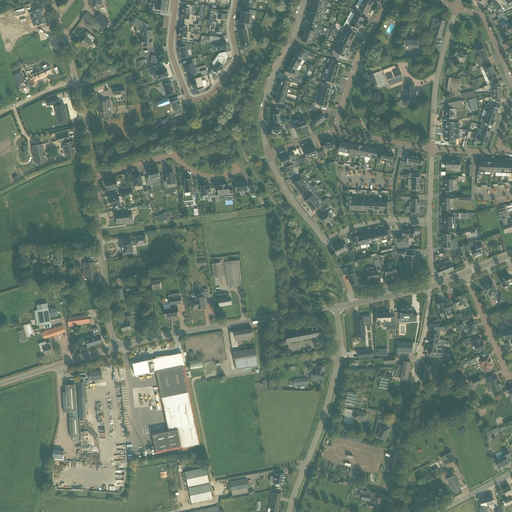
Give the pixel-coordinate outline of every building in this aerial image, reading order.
[(243,0),(242,7),(250,8),(252,2),(255,3),(256,0),(243,0)] [(358,0),(358,2),(362,4),(370,8),(373,3),(368,0),(358,0)] [(488,5),(492,9),(500,1),(499,0),(493,0),(488,5)] [(511,2),(508,4),(504,0),(501,0),(500,1),(492,9),(496,13),(500,9),(503,12),(511,8),(511,2)] [(355,7),(353,10),(359,13),(360,10),(367,14),(370,8),(362,4),(358,2),(355,7)] [(166,5),(156,4),(155,10),(154,13),(160,13),(160,10),(165,11),(166,5)] [(182,8),(181,13),(193,15),(194,6),(186,5),(186,8),(182,8)] [(313,5),(312,11),(322,14),(324,15),(326,9),(324,8),(322,7),(313,5)] [(25,8),(16,11),(18,16),(27,13),(25,8)] [(33,12),(31,13),(33,22),(36,21),(37,26),(46,23),(42,9),(33,12)] [(211,9),(210,12),(214,13),(212,22),(220,24),(221,20),(225,21),(226,15),(222,14),(223,11),(211,9)] [(351,9),(349,11),(351,12),(355,15),(352,20),(362,25),(363,22),(362,22),(364,19),(357,16),(359,13),(353,10),(351,9)] [(241,11),(240,17),(251,20),(252,14),(254,14),(254,11),(248,10),(247,13),(241,11)] [(312,11),(310,16),(320,20),(322,14),(312,11)] [(192,24),(193,15),(181,13),(181,19),(184,19),(184,23),(192,24)] [(499,15),(497,16),(498,19),(498,20),(499,23),(505,21),(506,24),(507,24),(509,23),(508,21),(507,19),(506,17),(504,13),(499,15)] [(96,22),(90,17),(86,14),(81,21),(91,29),(96,22)] [(308,18),(306,21),(308,22),(317,25),(318,25),(320,20),(310,16),(309,18),(308,18)] [(250,25),(251,20),(240,17),(239,23),(245,24),(244,27),(251,29),(252,25),(250,25)] [(104,18),(101,23),(105,27),(109,22),(104,18)] [(151,46),(152,46),(152,39),(152,31),(149,31),(149,26),(136,18),(132,24),(143,30),(143,39),(142,39),(142,46),(142,47),(151,47),(151,46)] [(346,24),(345,27),(350,30),(351,27),(358,30),(359,28),(360,28),(362,25),(352,20),(349,25),(346,24)] [(445,22),(438,20),(436,20),(434,27),(431,26),(429,34),(441,37),(445,22)] [(210,25),(209,31),(211,31),(210,34),(216,35),(216,32),(222,34),(223,28),(220,27),(220,24),(212,22),(212,26),(210,25)] [(191,33),(192,24),(184,23),(183,27),(180,26),(179,32),(191,33)] [(506,24),(501,27),(505,36),(511,33),(511,32),(507,24),(506,24)] [(306,29),(304,35),(313,38),(316,39),(318,33),(317,32),(318,29),(312,27),(310,31),(306,29)] [(345,27),(343,30),(347,32),(344,37),(352,41),(355,36),(348,32),(350,30),(345,27)] [(249,43),(246,30),(243,31),(242,30),(238,30),(242,48),(242,47),(246,46),(246,45),(246,44),(249,43)] [(38,32),(24,36),(26,43),(28,42),(28,43),(33,42),(35,51),(31,52),(32,57),(43,53),(43,51),(50,49),(47,40),(39,42),(38,39),(40,39),(38,32)] [(190,43),(191,33),(179,32),(178,37),(182,38),(181,42),(190,43)] [(81,44),(88,49),(96,39),(89,33),(81,44)] [(310,44),(313,38),(304,35),(302,41),(310,44)] [(341,35),(338,40),(341,42),(349,46),(352,41),(344,37),(341,35)] [(216,51),(227,49),(226,42),(220,43),(219,37),(210,36),(209,42),(215,42),(216,51)] [(401,44),(401,47),(404,47),(404,45),(418,46),(418,44),(418,37),(414,37),(404,37),(404,44),(401,44)] [(341,42),(338,47),(346,52),(349,46),(341,42)] [(181,47),(178,48),(181,59),(189,57),(187,46),(187,44),(182,43),(181,47)] [(338,47),(335,52),(343,57),(346,52),(338,47)] [(476,57),(476,58),(477,62),(478,62),(479,65),(478,65),(480,68),(485,66),(484,63),(484,62),(483,62),(483,60),(488,58),(484,48),(478,51),(480,56),(476,58),(476,57)] [(458,61),(459,57),(465,59),(466,57),(467,55),(466,55),(467,53),(463,52),(463,51),(460,51),(456,50),(456,49),(454,56),(455,56),(454,60),(453,60),(458,62),(458,61)] [(295,55),(294,55),(302,60),(306,54),(298,50),(295,55)] [(302,60),(294,55),(291,60),(299,65),(302,60)] [(209,74),(210,77),(213,80),(217,74),(218,75),(219,73),(220,71),(220,72),(221,71),(220,71),(223,67),(228,61),(221,56),(218,57),(218,59),(219,59),(211,70),(212,70),(209,74)] [(186,71),(195,68),(193,63),(195,62),(194,59),(188,60),(189,64),(184,65),(186,71)] [(328,59),(327,62),(330,63),(328,69),(329,70),(329,69),(338,72),(340,66),(334,64),(335,61),(328,59)] [(289,65),(296,70),(299,65),(291,60),(289,65)] [(44,70),(34,75),(37,83),(53,76),(49,68),(48,68),(46,65),(42,67),(44,70)] [(163,77),(167,76),(167,75),(168,75),(167,71),(166,71),(166,70),(165,71),(164,67),(159,68),(157,65),(147,69),(150,76),(156,74),(158,79),(158,80),(163,78),(163,77)] [(297,70),(296,70),(289,65),(288,66),(289,66),(286,71),(293,75),(297,70)] [(485,66),(480,68),(481,71),(484,70),(486,76),(494,72),(492,66),(486,69),(485,66)] [(389,86),(403,81),(401,75),(402,75),(399,67),(397,68),(395,68),(394,67),(383,71),(387,80),(389,86)] [(195,68),(186,71),(188,77),(192,75),(193,78),(199,77),(198,73),(196,74),(195,68)] [(327,75),(336,78),(338,72),(329,69),(329,70),(327,75)] [(468,78),(470,74),(463,70),(461,73),(468,78)] [(489,81),(486,82),(487,85),(493,83),(491,80),(497,78),(494,72),(486,76),(489,81)] [(322,82),(322,83),(327,85),(328,85),(330,86),(331,83),(334,84),(336,78),(327,75),(324,74),(322,80),(323,80),(322,82)] [(195,80),(190,81),(193,90),(195,89),(196,91),(198,90),(202,89),(204,89),(203,87),(207,86),(205,80),(206,80),(205,76),(195,79),(195,80)] [(460,79),(449,78),(447,90),(455,92),(456,88),(459,88),(460,79)] [(280,85),(288,88),(290,82),(281,80),(280,85)] [(164,81),(158,83),(160,88),(163,87),(165,92),(166,96),(166,97),(175,94),(171,83),(171,82),(170,83),(165,84),(164,81)] [(322,83),(321,86),(323,87),(321,93),(330,96),(331,94),(332,94),(333,91),(332,90),(327,88),(328,85),(327,85),(322,83)] [(487,85),(483,87),(485,90),(490,89),(490,93),(501,93),(501,87),(494,87),(493,83),(487,85)] [(405,105),(414,105),(415,97),(413,97),(413,84),(405,84),(405,97),(404,97),(404,100),(400,100),(398,102),(398,105),(400,107),(404,107),(405,105)] [(287,93),(288,88),(280,85),(278,91),(287,93)] [(125,94),(124,87),(113,89),(114,95),(125,94)] [(278,91),(276,96),(285,99),(287,93),(278,91)] [(318,98),(319,99),(328,102),(330,96),(321,93),(320,92),(320,93),(318,98)] [(485,98),(484,101),(488,102),(494,104),(495,99),(502,99),(501,93),(490,93),(491,97),(485,98)] [(283,104),(285,99),(276,96),(275,102),(283,104)] [(57,98),(49,100),(50,105),(56,104),(57,106),(56,106),(59,122),(67,120),(64,104),(58,106),(58,104),(59,103),(57,98)] [(312,103),(311,106),(314,107),(320,109),(321,106),(326,108),(326,107),(328,108),(329,104),(328,104),(328,102),(319,99),(318,98),(315,98),(314,103),(312,103)] [(471,112),(478,110),(475,98),(468,100),(471,112)] [(99,102),(100,113),(103,113),(104,117),(112,116),(111,112),(107,112),(107,106),(111,106),(110,100),(106,100),(106,102),(99,102)] [(176,115),(183,112),(178,100),(171,102),(176,115)] [(446,114),(445,119),(452,119),(453,109),(461,109),(461,101),(447,104),(447,109),(446,109),(446,110),(444,110),(444,114),(446,114)] [(486,104),(484,110),(486,111),(488,111),(496,114),(497,112),(498,113),(500,109),(498,109),(498,108),(493,107),(494,104),(488,102),(487,105),(486,104)] [(484,117),(486,117),(495,120),(496,114),(488,111),(486,111),(484,117)] [(279,113),(273,113),(274,124),(275,124),(280,124),(280,123),(282,123),(286,122),(286,119),(280,119),(279,113)] [(321,114),(312,121),(317,126),(325,119),(321,114)] [(304,118),(298,120),(299,123),(302,131),(308,129),(306,123),(309,122),(306,117),(304,118)] [(481,122),(480,125),(486,127),(487,124),(493,126),(494,126),(495,123),(494,122),(495,120),(486,117),(484,123),(481,122)] [(292,122),(289,123),(292,129),(294,128),(296,133),(302,131),(299,123),(298,120),(292,122)] [(479,128),(477,134),(480,135),(489,138),(491,132),(485,130),(486,127),(480,125),(479,128)] [(67,155),(68,159),(75,158),(74,154),(75,153),(74,149),(75,149),(74,146),(73,146),(72,142),(69,143),(68,140),(69,140),(68,134),(57,137),(58,143),(63,142),(63,144),(64,147),(62,148),(63,151),(64,151),(65,155),(67,155)] [(476,134),(475,140),(478,141),(487,144),(489,138),(480,135),(477,134),(476,134)] [(459,136),(445,135),(445,142),(450,142),(449,145),(456,145),(456,139),(459,139),(459,136)] [(323,142),(324,151),(335,150),(334,141),(334,142),(323,143),(323,142)] [(36,165),(47,162),(46,158),(45,153),(42,144),(32,147),(36,165)] [(314,147),(309,149),(312,157),(318,155),(319,159),(322,158),(320,152),(317,153),(314,147)] [(306,157),(303,159),(305,164),(308,163),(307,159),(312,157),(309,149),(303,151),(306,157)] [(380,160),(386,161),(388,153),(382,151),(380,158),(377,158),(376,164),(379,164),(380,160)] [(393,154),(388,153),(386,161),(392,162),(391,167),(394,167),(395,161),(392,161),(393,154)] [(290,156),(280,159),(282,165),(286,164),(292,162),(293,164),(295,164),(297,163),(293,154),(290,156)] [(408,155),(406,163),(417,165),(417,164),(422,165),(423,158),(408,155)] [(461,165),(460,165),(460,161),(454,161),(452,161),(446,161),(446,169),(460,169),(460,168),(461,168),(461,165)] [(287,167),(285,167),(289,177),(295,175),(293,169),(296,167),(302,165),(301,162),(297,163),(295,164),(293,164),(287,167)] [(149,178),(146,178),(148,186),(156,183),(156,182),(161,181),(160,177),(160,176),(160,175),(158,169),(148,172),(149,178)] [(173,172),(172,172),(171,171),(167,172),(168,173),(166,173),(167,177),(166,177),(166,181),(163,181),(164,187),(166,187),(168,187),(168,185),(176,184),(175,176),(174,177),(173,172)] [(409,180),(409,185),(411,185),(411,190),(419,191),(420,178),(416,177),(416,174),(409,174),(409,178),(412,178),(412,179),(412,180),(409,180)] [(133,179),(132,180),(132,183),(133,183),(134,186),(138,185),(139,186),(142,185),(143,188),(144,193),(145,192),(148,192),(146,182),(142,183),(140,177),(140,175),(139,175),(137,175),(136,176),(136,175),(132,176),(133,179)] [(301,179),(293,184),(296,189),(305,184),(308,182),(305,178),(302,179),(301,179)] [(182,186),(183,193),(191,192),(191,195),(197,195),(196,188),(193,188),(193,186),(192,186),(191,179),(184,180),(185,186),(182,186)] [(445,179),(445,191),(452,192),(452,187),(455,187),(456,180),(453,180),(445,179)] [(106,184),(106,187),(107,187),(108,190),(112,189),(113,194),(111,195),(119,193),(117,188),(118,188),(116,180),(111,181),(111,182),(106,183),(106,184)] [(235,183),(235,188),(236,192),(246,191),(246,192),(249,194),(251,193),(251,194),(255,194),(254,186),(250,186),(250,188),(248,188),(248,187),(247,182),(235,183)] [(305,184),(296,189),(300,194),(299,194),(300,195),(308,189),(310,188),(312,187),(308,182),(305,184)] [(211,189),(210,186),(207,186),(206,186),(205,185),(201,186),(202,186),(200,187),(201,196),(206,195),(207,197),(211,196),(211,198),(215,197),(214,189),(211,189)] [(218,195),(225,194),(226,198),(229,197),(229,199),(233,199),(232,191),(229,191),(228,185),(226,185),(219,185),(219,186),(217,186),(218,195)] [(310,197),(305,201),(309,206),(316,200),(320,198),(316,192),(314,194),(312,196),(310,197)] [(120,205),(121,205),(119,196),(109,199),(110,204),(111,203),(111,205),(111,206),(112,206),(113,209),(121,207),(120,205)] [(316,200),(309,206),(312,211),(318,207),(320,205),(322,204),(321,203),(323,202),(320,198),(316,200)] [(323,202),(321,203),(322,204),(324,206),(330,202),(329,201),(330,201),(328,198),(327,199),(327,198),(323,202)] [(442,198),(442,210),(449,211),(450,206),(453,206),(453,199),(450,199),(442,198)] [(411,208),(411,213),(419,213),(419,200),(411,199),(411,202),(409,202),(409,208),(411,208)] [(325,214),(319,219),(324,225),(333,218),(328,212),(327,212),(326,210),(329,208),(327,205),(321,209),(324,212),(325,214)] [(504,210),(498,212),(500,220),(502,220),(504,225),(502,226),(505,234),(511,231),(511,222),(508,224),(506,218),(508,217),(506,210),(504,210)] [(132,212),(116,214),(117,224),(126,223),(126,225),(133,224),(132,212)] [(160,219),(159,216),(154,217),(155,222),(168,221),(167,217),(167,213),(163,214),(163,215),(164,218),(160,219)] [(444,229),(452,229),(452,224),(455,224),(454,217),(451,217),(444,217),(444,229)] [(394,235),(396,243),(396,242),(404,243),(405,238),(414,238),(414,230),(410,230),(407,230),(402,230),(402,236),(400,236),(400,235),(394,235)] [(442,241),(442,242),(442,248),(443,248),(444,253),(454,249),(457,248),(459,247),(456,238),(452,240),(450,240),(450,235),(442,235),(442,241)] [(122,242),(123,254),(133,253),(132,246),(138,245),(138,241),(142,241),(142,245),(146,244),(145,236),(135,237),(135,241),(132,242),(132,241),(122,242)] [(343,245),(342,243),(342,244),(333,248),(337,255),(346,251),(346,250),(348,249),(346,244),(343,245)] [(475,250),(472,251),(474,257),(481,254),(482,256),(484,255),(485,255),(486,256),(488,255),(487,252),(486,252),(485,250),(483,251),(482,247),(480,243),(474,246),(475,250)] [(459,247),(457,248),(460,257),(466,255),(463,246),(459,247)] [(56,252),(54,264),(61,265),(62,253),(56,252)] [(407,256),(407,269),(415,269),(415,256),(407,256)] [(225,263),(228,288),(242,286),(239,261),(225,263)] [(444,261),(436,265),(438,269),(436,269),(439,276),(445,274),(448,273),(454,270),(452,266),(451,263),(446,265),(444,261)] [(88,282),(96,281),(94,262),(82,264),(84,277),(87,276),(88,282)] [(221,263),(212,264),(214,278),(222,276),(221,263)] [(395,266),(384,268),(386,277),(390,276),(393,276),(393,275),(397,274),(395,266)] [(358,276),(356,276),(355,273),(349,275),(349,274),(349,273),(347,267),(341,270),(343,276),(347,274),(347,276),(351,286),(359,283),(357,280),(359,279),(358,276)] [(373,267),(366,269),(367,273),(366,273),(368,281),(374,280),(377,280),(377,279),(378,279),(377,271),(374,271),(373,267)] [(508,284),(511,281),(511,278),(511,279),(509,275),(504,278),(503,277),(500,278),(500,279),(499,280),(503,287),(508,285),(508,284)] [(497,295),(497,294),(492,283),(488,284),(485,285),(486,285),(482,287),(485,295),(488,294),(489,297),(495,295),(497,299),(499,303),(504,301),(501,294),(497,295)] [(190,300),(191,309),(198,308),(198,309),(206,308),(205,299),(209,299),(208,289),(203,290),(204,297),(196,298),(197,299),(190,300)] [(225,294),(217,295),(219,306),(231,304),(230,298),(226,298),(225,294)] [(462,295),(457,297),(457,298),(452,301),(454,308),(458,306),(458,307),(462,305),(464,308),(468,307),(465,300),(464,300),(462,295)] [(164,310),(165,319),(166,319),(179,317),(177,304),(181,304),(182,304),(181,298),(180,298),(173,299),(173,305),(170,305),(170,309),(164,310)] [(451,310),(448,303),(445,304),(444,302),(440,303),(437,304),(438,304),(437,305),(438,308),(437,308),(439,314),(441,313),(441,314),(442,313),(447,311),(447,312),(451,310)] [(49,312),(48,308),(37,311),(39,325),(43,325),(51,323),(50,316),(49,312)] [(50,311),(49,312),(50,316),(51,315),(51,318),(58,316),(56,308),(50,309),(50,311)] [(412,312),(412,309),(408,309),(408,308),(404,308),(404,309),(400,309),(400,318),(409,318),(409,322),(416,322),(416,312),(412,312)] [(388,330),(396,330),(395,319),(390,319),(390,317),(390,313),(377,314),(377,322),(381,322),(381,324),(388,324),(388,330)] [(89,323),(88,315),(67,318),(69,327),(89,323)] [(127,322),(124,323),(123,320),(119,322),(120,325),(122,331),(131,329),(129,316),(125,317),(127,322)] [(365,335),(364,325),(372,325),(371,316),(360,317),(360,320),(355,320),(357,336),(365,335)] [(474,321),(469,323),(466,324),(470,335),(473,334),(473,335),(476,333),(478,331),(477,327),(476,325),(474,321)] [(44,338),(65,331),(63,325),(42,332),(44,338)] [(303,340),(321,337),(319,328),(286,335),(287,343),(288,343),(288,342),(291,342),(300,341),(301,341),(302,340),(303,341),(303,340)] [(439,340),(439,339),(440,331),(446,332),(444,328),(434,328),(433,334),(430,333),(429,337),(434,338),(434,339),(439,340)] [(238,347),(237,341),(245,340),(244,338),(253,337),(252,329),(234,332),(230,332),(232,348),(238,347)] [(511,339),(511,338),(511,330),(502,332),(503,333),(502,334),(502,337),(503,337),(504,340),(508,340),(511,339)] [(87,347),(102,343),(100,336),(94,338),(94,334),(84,337),(87,347)] [(445,340),(439,339),(439,340),(434,339),(434,338),(429,337),(427,347),(432,348),(433,347),(438,348),(438,344),(444,345),(444,344),(445,340)] [(480,338),(472,341),(474,345),(474,346),(476,352),(477,352),(478,352),(478,353),(481,352),(481,351),(485,349),(484,344),(483,345),(482,342),(480,338)] [(44,352),(45,355),(52,353),(51,349),(53,349),(51,342),(50,342),(50,341),(47,342),(47,343),(46,344),(45,342),(39,344),(41,352),(44,352)] [(412,353),(412,343),(397,343),(397,353),(412,353)] [(172,408),(181,449),(181,450),(201,446),(184,365),(175,367),(171,345),(153,349),(153,353),(154,353),(155,356),(153,356),(151,350),(133,354),(136,366),(154,362),(153,359),(157,358),(159,364),(160,371),(158,371),(158,370),(154,371),(155,373),(156,373),(158,382),(160,392),(159,393),(163,410),(164,410),(172,408)] [(432,348),(427,347),(427,352),(430,352),(430,357),(442,357),(443,354),(437,353),(438,348),(433,347),(432,348)] [(258,366),(256,349),(233,353),(236,370),(258,366)] [(490,360),(488,356),(480,360),(479,357),(465,362),(467,366),(474,364),(474,365),(479,363),(481,363),(485,373),(490,371),(489,368),(493,367),(491,363),(490,360)] [(402,365),(401,370),(409,371),(411,363),(403,361),(402,365)] [(431,366),(425,365),(422,380),(431,381),(432,372),(430,372),(431,366)] [(324,373),(325,367),(319,366),(317,371),(316,371),(314,382),(319,383),(320,379),(323,380),(324,373)] [(395,369),(393,376),(396,377),(408,379),(409,371),(401,370),(395,369)] [(87,380),(100,379),(100,370),(87,371),(87,380)] [(380,372),(379,378),(380,378),(380,380),(389,382),(390,380),(392,380),(392,376),(384,374),(384,373),(380,372)] [(493,376),(486,378),(488,382),(486,383),(488,387),(490,387),(493,393),(501,389),(500,387),(501,387),(498,381),(497,379),(495,379),(493,376)] [(77,382),(78,417),(85,417),(84,403),(85,403),(84,382),(77,382)] [(69,412),(77,411),(75,385),(67,385),(67,392),(63,392),(64,412),(69,412)] [(347,391),(344,404),(353,406),(356,393),(347,391)] [(402,406),(398,405),(395,404),(393,413),(400,415),(403,406),(402,406)] [(153,446),(155,454),(181,449),(172,408),(164,410),(167,426),(168,429),(150,433),(152,442),(153,441),(154,446),(153,446)] [(360,416),(367,418),(368,413),(355,410),(353,419),(359,420),(360,416)] [(70,438),(79,437),(77,418),(77,417),(70,417),(69,417),(70,438)] [(375,432),(378,433),(377,439),(385,441),(386,437),(387,434),(388,430),(382,428),(383,422),(378,420),(375,432)] [(494,461),(498,469),(504,465),(505,467),(509,464),(507,460),(511,457),(507,449),(502,452),(503,454),(500,456),(500,457),(494,461)] [(62,459),(63,453),(63,451),(53,450),(52,458),(62,459)] [(446,455),(441,457),(443,462),(448,459),(450,463),(456,460),(451,452),(446,455)] [(192,503),(212,499),(206,468),(185,472),(192,503)] [(460,484),(458,480),(456,481),(452,472),(445,475),(453,492),(460,489),(458,485),(460,484)] [(283,485),(285,475),(284,475),(284,474),(280,473),(280,474),(275,474),(273,483),(275,484),(275,485),(275,486),(278,486),(279,486),(279,484),(283,485)] [(231,491),(235,490),(248,488),(247,479),(229,482),(231,491)] [(509,487),(502,490),(505,496),(506,496),(507,499),(504,501),(505,503),(506,506),(511,502),(511,499),(511,498),(509,494),(511,492),(511,491),(509,487)] [(368,496),(369,492),(363,490),(363,491),(360,490),(358,496),(361,497),(361,500),(369,501),(370,496),(368,496)] [(270,511),(277,511),(281,494),(272,492),(268,508),(271,509),(270,511)] [(494,503),(492,496),(488,497),(487,497),(486,498),(483,499),(486,506),(485,506),(487,511),(491,511),(491,509),(494,508),(493,504),(494,503)] [(373,509),(380,510),(382,499),(375,497),(373,504),(370,504),(369,508),(373,508),(373,509)]
